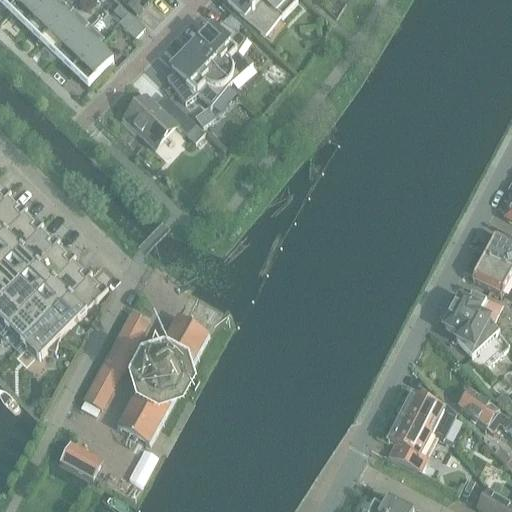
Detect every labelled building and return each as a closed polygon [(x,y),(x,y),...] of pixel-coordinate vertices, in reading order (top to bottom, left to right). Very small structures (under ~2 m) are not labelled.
[(26,0),(0,0),(0,5),(11,16),(26,0)] [(27,31),(51,6),(44,0),(26,0),(11,16),(27,31)] [(42,46),(72,15),(56,0),(55,0),(51,6),(27,31),(42,46)] [(265,42),(280,22),(282,23),(298,6),(291,0),(221,0),(241,19),(239,22),(265,42)] [(142,12),(132,2),(126,8),(136,18),(142,12)] [(123,24),(129,18),(120,10),(114,16),(123,24)] [(58,61),(88,30),(72,15),(42,46),(58,61)] [(136,43),(143,36),(145,34),(129,18),(123,24),(120,27),(136,43)] [(192,53),(230,89),(253,69),(252,67),(250,69),(238,58),(247,44),(221,27),(220,28),(214,35),(212,32),(192,53)] [(98,51),(97,50),(103,44),(88,30),(58,61),(73,76),(98,51)] [(98,51),(73,76),(89,91),(114,66),(98,51)] [(210,113),(230,89),(192,53),(172,73),(175,76),(169,83),(168,82),(167,83),(185,109),(198,100),(211,110),(209,112),(210,113)] [(146,100),(124,124),(156,154),(177,132),(178,131),(196,149),(206,139),(169,103),(159,113),(156,110),(146,100)] [(207,141),(223,157),(226,153),(210,138),(207,141)] [(0,208),(11,197),(11,196),(5,202),(0,198),(3,195),(0,191),(0,208)] [(0,240),(27,213),(27,212),(21,218),(16,214),(19,211),(9,200),(12,197),(11,197),(0,208),(0,240)] [(0,273),(44,229),(43,229),(37,234),(33,230),(35,227),(25,217),(28,213),(27,213),(0,240),(0,273)] [(0,305),(60,245),(59,245),(54,250),(49,246),(52,243),(41,233),(44,229),(0,273),(0,305)] [(485,262),(484,263),(511,277),(511,247),(497,239),(490,251),(488,253),(486,256),(486,259),(485,262)] [(0,323),(7,331),(76,261),(70,266),(65,262),(68,259),(57,249),(60,245),(0,305),(0,323)] [(24,347),(92,277),(86,282),(81,278),(84,275),(74,265),(77,262),(76,261),(7,331),(24,347)] [(478,274),(473,284),(503,301),(511,306),(511,277),(484,263),(482,267),(480,268),(478,271),(478,274)] [(92,277),(24,347),(40,363),(41,363),(41,362),(48,355),(56,358),(61,342),(109,293),(108,293),(102,298),(97,294),(100,291),(90,281),(93,278),(92,277)] [(462,302),(446,332),(460,339),(458,343),(461,347),(485,376),(511,353),(492,327),(491,326),(479,319),(487,305),(476,299),(472,307),(462,302)] [(487,305),(479,319),(491,326),(492,327),(500,312),(487,305)] [(152,324),(136,315),(90,400),(106,409),(152,324)] [(118,435),(143,448),(148,451),(210,338),(180,321),(118,435)] [(510,427),(499,417),(470,395),(458,411),(493,438),(499,430),(511,442),(511,427),(511,426),(510,427)] [(400,423),(400,424),(432,440),(439,444),(443,446),(456,420),(442,405),(438,413),(412,400),(407,409),(405,411),(401,418),(401,421),(400,423)] [(511,413),(501,401),(495,406),(511,424),(511,413)] [(393,436),(388,446),(396,450),(390,462),(420,478),(426,466),(427,467),(439,444),(432,440),(400,424),(399,424),(397,426),(393,433),(393,436)] [(104,467),(70,449),(60,469),(93,487),(104,467)] [(494,456),(511,475),(511,463),(510,464),(498,452),(494,456)] [(477,511),(511,511),(511,508),(488,494),(477,511)]
